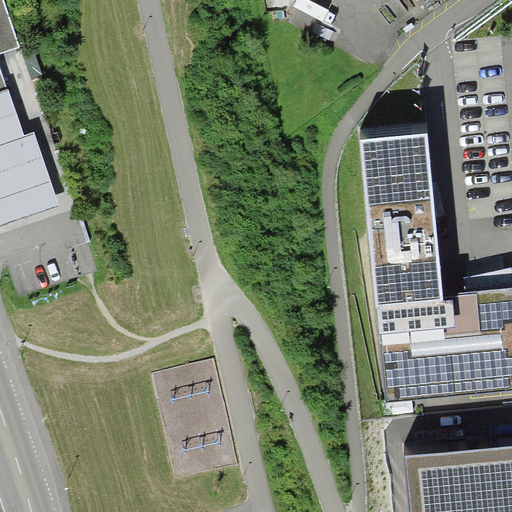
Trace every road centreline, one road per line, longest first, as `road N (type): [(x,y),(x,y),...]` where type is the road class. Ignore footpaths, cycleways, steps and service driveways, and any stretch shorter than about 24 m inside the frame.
road 1 (motorway): [(256,511),(143,0)]
road 2 (motorway): [(97,0),(210,511)]
